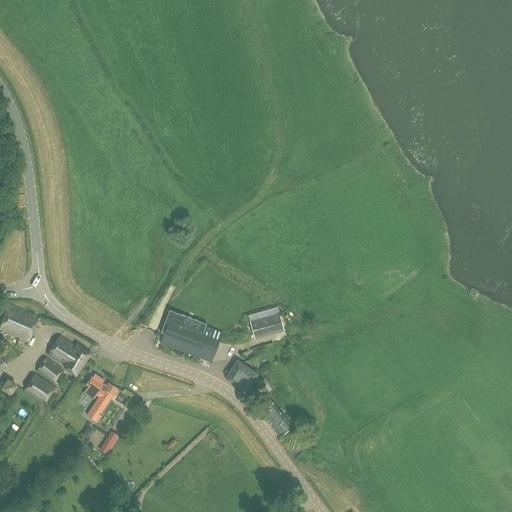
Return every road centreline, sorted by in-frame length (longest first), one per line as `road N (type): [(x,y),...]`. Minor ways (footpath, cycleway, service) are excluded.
road 1 (tertiary): [(321,511),(235,399),(76,324),(40,285)]
road 2 (tertiary): [(40,285),(25,155),(0,86)]
